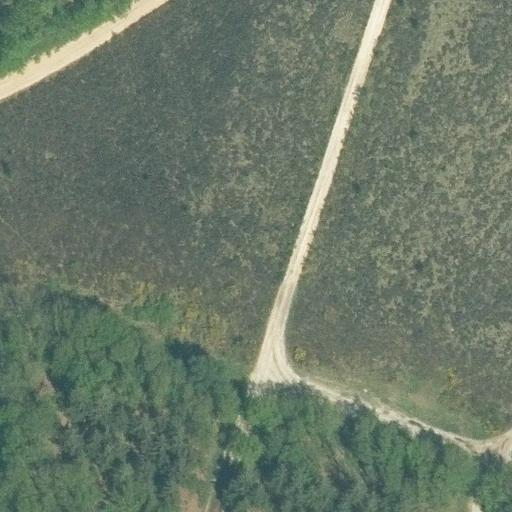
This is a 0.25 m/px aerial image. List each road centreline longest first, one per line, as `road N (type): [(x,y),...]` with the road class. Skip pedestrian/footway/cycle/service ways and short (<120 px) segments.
road 1 (track): [(382,0),(214,511)]
road 2 (track): [(490,461),(258,378)]
road 3 (track): [(0,83),(147,0)]
